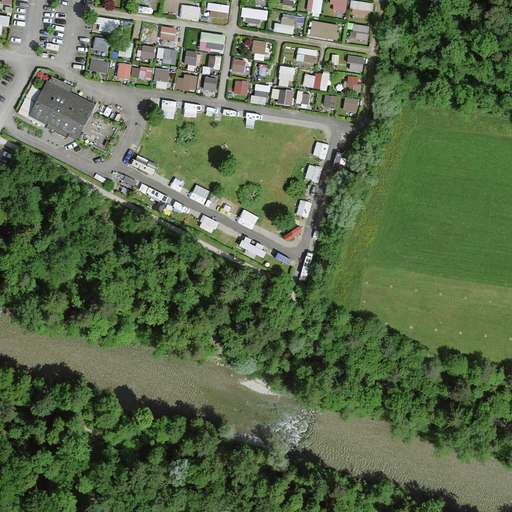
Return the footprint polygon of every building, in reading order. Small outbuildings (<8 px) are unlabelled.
[(10,0),(10,7),(20,8),(20,0),(10,0)] [(308,0),(307,11),(321,13),(322,0),(308,0)] [(347,11),(348,0),(332,0),(331,9),(347,11)] [(351,0),(351,11),(374,12),(374,0),(368,0),(351,0)] [(209,1),(209,15),(229,16),(230,2),(209,1)] [(181,2),(179,16),(199,20),(201,5),(181,2)] [(242,5),(241,15),(267,19),(269,9),(242,5)] [(293,33),(296,18),(283,15),(281,22),(276,21),(274,29),(293,33)] [(17,18),(0,16),(0,37),(9,38),(10,29),(16,29),(17,18)] [(98,16),(98,30),(117,31),(118,17),(98,16)] [(337,39),(340,24),(311,18),(308,33),(337,39)] [(368,40),(371,24),(357,22),(355,38),(368,40)] [(177,39),(177,25),(161,24),(161,38),(177,39)] [(201,31),(201,49),(224,50),(225,32),(201,31)] [(95,35),(94,49),(108,50),(109,37),(95,35)] [(264,53),(268,41),(254,37),(250,49),(264,53)] [(130,53),(129,41),(120,41),(121,54),(130,53)] [(141,56),(154,57),(155,45),(142,44),(141,56)] [(159,46),(157,59),(176,61),(178,48),(159,46)] [(297,60),(317,61),(318,48),(298,46),(297,60)] [(184,62),(200,64),(202,51),(185,49),(184,62)] [(351,53),(348,68),(363,70),(366,55),(351,53)] [(209,54),(209,67),(221,68),(221,54),(209,54)] [(92,56),(89,68),(107,72),(110,60),(92,56)] [(117,76),(130,78),(133,63),(119,61),(117,76)] [(138,77),(151,80),(154,67),(141,64),(138,77)] [(278,83),(291,85),(294,65),(281,64),(278,83)] [(156,67),(157,87),(170,87),(170,67),(156,67)] [(332,74),(306,69),(303,84),(329,89),(332,74)] [(197,89),(198,75),(177,73),(176,87),(197,89)] [(349,74),(347,88),(360,90),(363,76),(349,74)] [(204,87),(217,89),(218,76),(205,75),(204,87)] [(47,83),(32,114),(49,123),(50,122),(55,125),(52,130),(67,138),(70,133),(105,150),(116,128),(94,117),(97,111),(91,108),(92,106),(69,94),(73,87),(52,76),(48,83),(47,83)] [(248,94),(250,79),(236,78),(234,92),(248,94)] [(255,82),(253,101),(267,102),(270,84),(255,82)] [(278,87),(277,102),(293,103),(294,88),(278,87)] [(298,102),(311,103),(311,91),(298,91),(298,102)] [(326,92),(324,104),(336,107),(339,95),(326,92)] [(359,111),(359,97),(345,96),(344,110),(359,111)] [(159,98),(158,110),(173,111),(173,99),(159,98)] [(326,158),(330,142),(317,139),(313,155),(326,158)] [(306,179),(319,181),(322,166),(309,163),(306,179)] [(139,180),(128,175),(120,193),(131,198),(139,180)]
